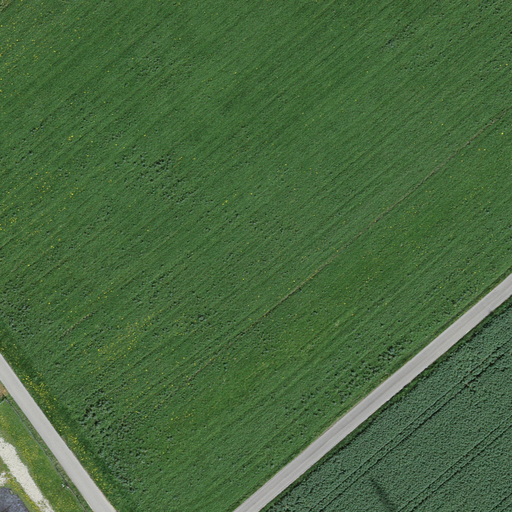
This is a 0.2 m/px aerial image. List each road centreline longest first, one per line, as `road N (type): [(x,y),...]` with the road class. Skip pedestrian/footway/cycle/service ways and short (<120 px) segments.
road 1 (unclassified): [(256,511),(511,287)]
road 2 (unclassified): [(99,511),(0,371)]
